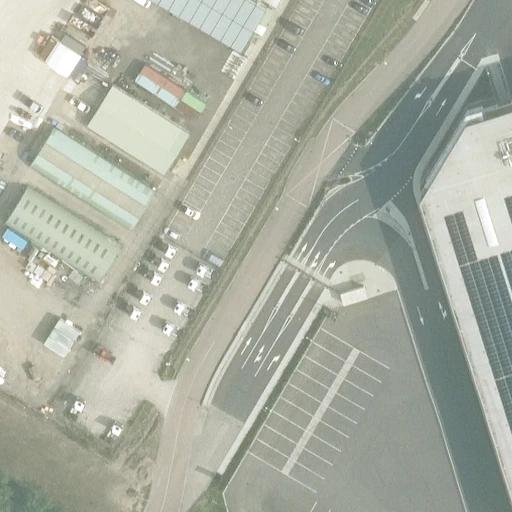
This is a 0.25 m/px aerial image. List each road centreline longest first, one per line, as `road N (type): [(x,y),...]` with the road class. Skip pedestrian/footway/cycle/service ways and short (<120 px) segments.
road 1 (unclassified): [(158,511),(180,407),(205,352),(322,153),(448,0)]
road 2 (unknown): [(354,511),(317,408),(325,353),(386,297),(508,239)]
road 3 (unknown): [(322,153),(367,189),(490,0)]
road 4 (unknown): [(508,239),(504,171),(463,156),(462,135),(510,48)]
